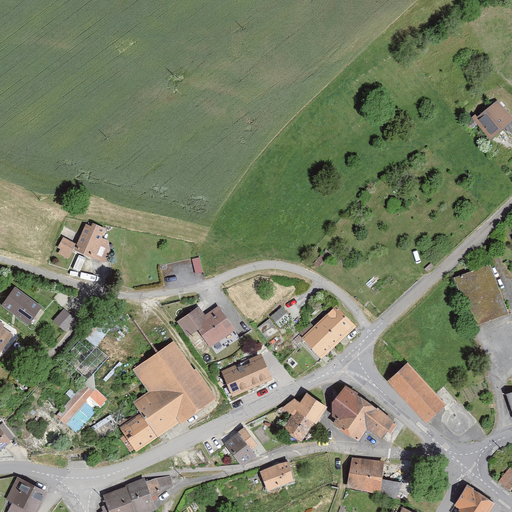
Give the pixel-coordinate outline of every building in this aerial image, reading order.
[(511,112),(497,97),(473,119),(493,139),(505,127),(511,134),(511,112)] [(107,229),(91,222),(77,243),(64,235),(56,251),(70,259),(75,250),(108,265),(109,260),(100,255),(104,246),(111,249),(112,240),(104,237),(107,229)] [(493,264),(458,276),(476,326),(511,314),(493,264)] [(16,288),(4,303),(17,316),(29,324),(41,307),(16,288)] [(188,338),(202,329),(211,342),(234,327),(219,305),(208,313),(201,304),(176,320),(188,338)] [(279,325),(292,316),(284,305),(271,314),(279,325)] [(355,328),(335,307),(303,337),(324,358),(355,328)] [(73,312),(60,322),(73,338),(86,327),(73,312)] [(0,317),(0,358),(19,330),(0,317)] [(214,397),(176,342),(134,370),(148,391),(133,401),(143,415),(125,427),(139,447),(214,397)] [(235,376),(246,399),(290,380),(279,356),(235,376)] [(412,361),(390,381),(429,424),(451,404),(412,361)] [(400,425),(348,388),(334,405),(334,425),(362,442),(371,428),(388,441),(400,425)] [(80,390),(58,416),(66,423),(89,398),(80,390)] [(331,407),(310,393),(303,402),(298,398),(282,409),(293,416),(285,428),(306,441),(318,422),(320,424),(331,407)] [(0,424),(0,450),(13,441),(0,424)] [(258,445),(245,428),(224,443),(241,464),(255,456),(251,450),(258,445)] [(387,460),(355,457),(351,487),(402,497),(402,481),(385,478),(387,460)] [(292,462),(263,472),(270,490),(298,480),(292,462)] [(511,469),(502,482),(511,490),(511,469)] [(37,511),(47,489),(18,476),(7,500),(14,503),(9,511),(37,511)] [(148,478),(106,494),(111,508),(101,511),(146,511),(159,507),(153,490),(163,487),(174,483),(171,476),(159,478),(149,481),(148,478)] [(490,511),(495,505),(469,489),(459,505),(463,508),(460,511),(490,511)]
